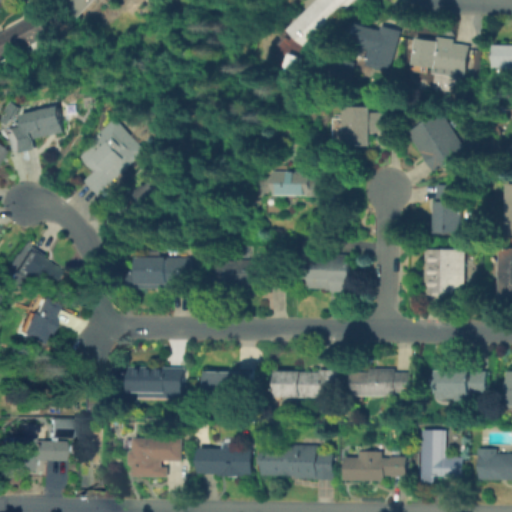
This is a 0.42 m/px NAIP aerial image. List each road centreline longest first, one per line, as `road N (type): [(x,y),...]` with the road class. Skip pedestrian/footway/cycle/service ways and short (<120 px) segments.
road 1 (residential): [(25,205),(52,208),(84,232),(99,273),(100,326),(511,331)]
road 2 (residential): [(417,511),(95,507)]
road 3 (residential): [(388,331),(390,187)]
